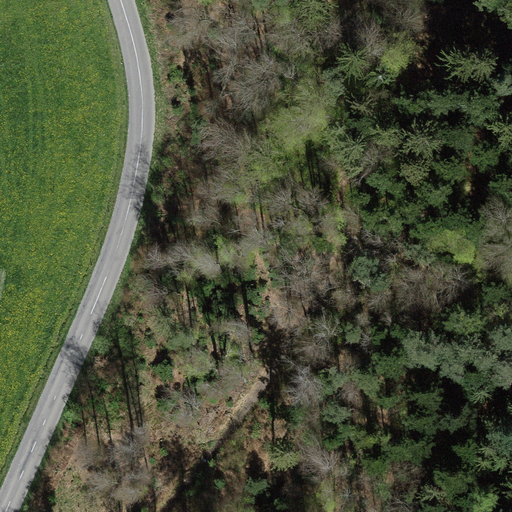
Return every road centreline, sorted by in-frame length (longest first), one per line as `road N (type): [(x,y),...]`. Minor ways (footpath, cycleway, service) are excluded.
road 1 (tertiary): [(120,0),(142,107),(127,211),(4,511)]
road 2 (track): [(511,185),(401,232),(346,278),(164,511)]
